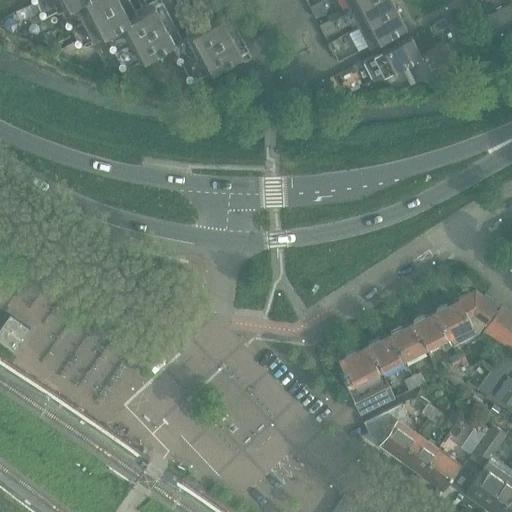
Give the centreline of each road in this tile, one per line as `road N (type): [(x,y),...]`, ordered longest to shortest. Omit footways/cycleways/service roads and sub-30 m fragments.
road 1 (secondary): [(227,241),(277,242),(402,215),(463,185),(500,148)]
road 2 (secondary): [(500,148),(321,189),(229,190)]
road 3 (residential): [(216,340),(181,329),(0,203)]
road 4 (residential): [(398,511),(363,488),(216,340)]
road 5 (secondary): [(0,154),(86,209),(227,241)]
road 6 (secondary): [(229,190),(152,180),(0,134)]
road 7 (residential): [(446,230),(332,307)]
